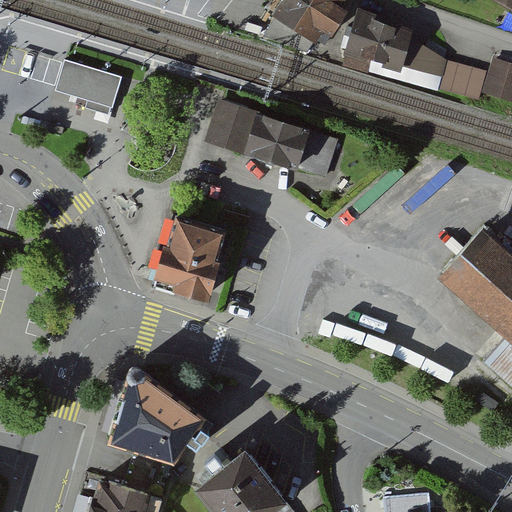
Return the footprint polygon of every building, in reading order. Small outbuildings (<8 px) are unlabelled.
[(349,0),(285,0),(271,21),(316,51),(349,0)] [(511,0),(480,0),(511,17),(511,0)] [(415,30),(357,13),(342,67),(438,93),(439,90),(446,62),(412,41),(415,30)] [(511,67),(493,61),(483,92),(511,102),(511,67)] [(123,80),(65,62),(64,64),(57,87),(55,94),(87,104),(111,111),(113,112),(123,80)] [(308,130),(217,101),(204,143),(296,171),(308,130)] [(85,111),(109,118),(111,111),(87,104),(85,111)] [(234,235),(175,217),(156,279),(215,297),(234,235)] [(511,252),(486,229),(444,274),(511,335),(511,252)] [(202,431),(145,389),(126,401),(111,453),(171,473),(202,431)] [(290,511),(244,458),(193,502),(201,511),(290,511)] [(99,482),(90,511),(145,511),(150,497),(99,482)] [(429,511),(429,494),(383,497),(384,511),(429,511)]
